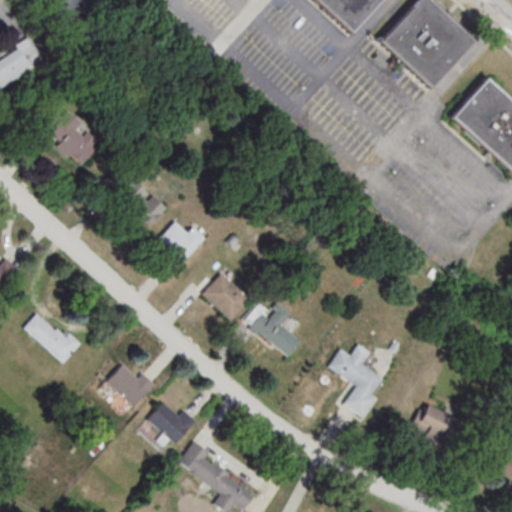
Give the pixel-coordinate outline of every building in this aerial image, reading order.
[(90,7),(87,2),(90,0),(56,0),(46,6),(58,26),(90,7)] [(373,0),(345,32),(309,0),(373,0)] [(411,0),(423,0),(468,40),(426,87),(375,41),(411,0)] [(0,86),(41,60),(27,38),(0,54),(0,86)] [(482,77),(511,104),(511,164),(507,170),(447,116),(482,77)] [(53,106),(36,131),(81,163),(99,138),(53,106)] [(145,226),(163,208),(123,170),(105,188),(145,226)] [(178,265),(203,237),(189,225),(184,231),(171,221),(152,243),(178,265)] [(217,273),(197,294),(226,321),(246,300),(217,273)] [(300,339),(280,322),(285,315),(273,305),(268,312),(257,303),(242,322),(285,357),(300,339)] [(20,327),(60,363),(75,346),(36,311),(20,327)] [(337,348),(346,354),(354,344),(366,352),(358,364),(379,379),(367,396),(372,399),(358,418),(339,404),(351,386),(323,366),(337,348)] [(130,407),(152,384),(137,370),(131,376),(119,364),(103,381),(130,407)] [(161,444),(165,440),(171,445),(191,423),(163,398),(143,421),(158,434),(154,438),(161,444)] [(444,449),(457,419),(423,404),(414,426),(423,430),(420,438),(444,449)] [(176,462),(217,493),(210,503),(222,511),(226,511),(234,503),(242,509),(254,493),(189,444),(176,462)] [(511,475),(511,454),(489,450),(485,471),(511,475)]
